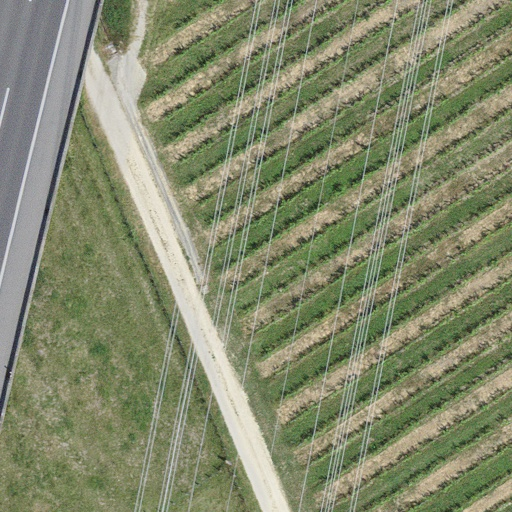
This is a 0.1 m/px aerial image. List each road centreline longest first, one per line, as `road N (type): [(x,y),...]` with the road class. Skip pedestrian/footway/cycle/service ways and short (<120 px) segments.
road 1 (track): [(60,0),(277,511)]
road 2 (motorway): [(0,125),(30,0)]
